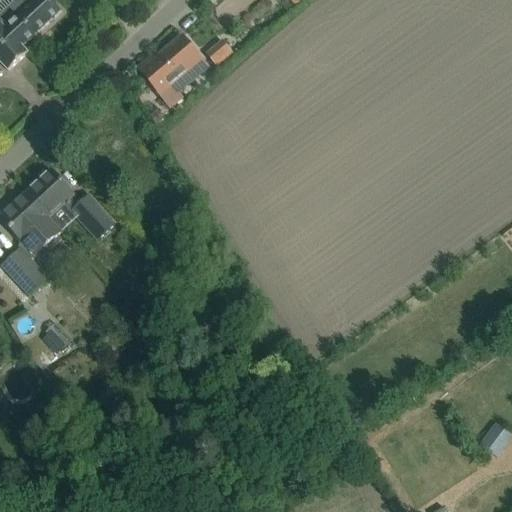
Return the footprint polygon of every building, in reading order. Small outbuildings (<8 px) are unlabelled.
[(0,27),(1,29),(26,55),(27,54),(21,48),(60,12),(48,0),(16,0),(17,0),(0,15),(0,27)] [(0,63),(8,72),(26,55),(1,29),(0,27),(0,63)] [(201,63),(193,54),(180,39),(141,72),(172,109),(183,100),(172,87),(201,63)] [(232,53),(221,40),(205,53),(217,67),(232,53)] [(39,183),(25,196),(62,234),(63,236),(78,221),(98,243),(116,225),(90,197),(81,206),(73,198),(74,197),(64,187),(51,172),(49,174),(48,173),(45,173),(38,179),(38,182),(39,183)] [(62,234),(25,196),(0,218),(0,219),(13,234),(21,242),(19,252),(1,269),(30,299),(50,281),(32,261),(38,255),(41,258),(61,240),(58,237),(62,234)] [(497,426),(487,438),(504,451),(511,440),(511,436),(507,433),(497,426)]
